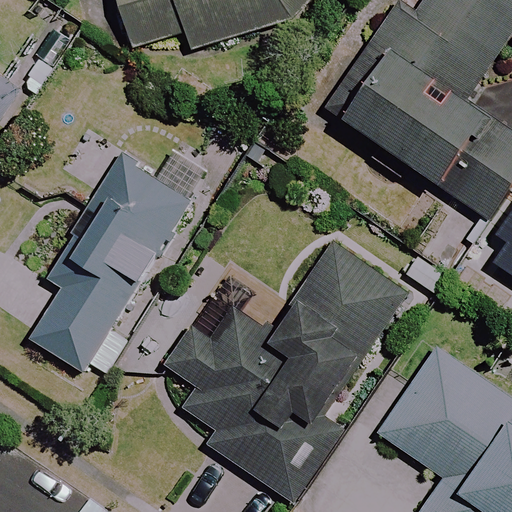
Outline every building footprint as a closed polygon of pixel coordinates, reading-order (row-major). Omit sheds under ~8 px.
[(120,0),(138,54),(192,37),(198,52),(297,20),(314,0),(120,0)] [(511,42),(511,0),(429,0),(418,16),(403,6),(331,109),(494,223),(511,197),(511,120),(475,95),(511,42)] [(0,124),(21,93),(0,78),(0,124)] [(117,336),(213,173),(175,150),(155,183),(123,164),(51,286),(66,295),(38,343),(90,374),(95,365),(112,375),(131,344),(117,336)] [(411,297),(338,245),(273,337),(242,315),(253,299),(234,285),(174,369),(200,387),(186,407),(221,432),(212,445),(299,506),(346,438),(323,422),(411,297)] [(511,255),(503,269),(511,274),(511,255)] [(511,511),(511,400),(439,352),(383,435),(449,479),(426,511),(511,511)]
